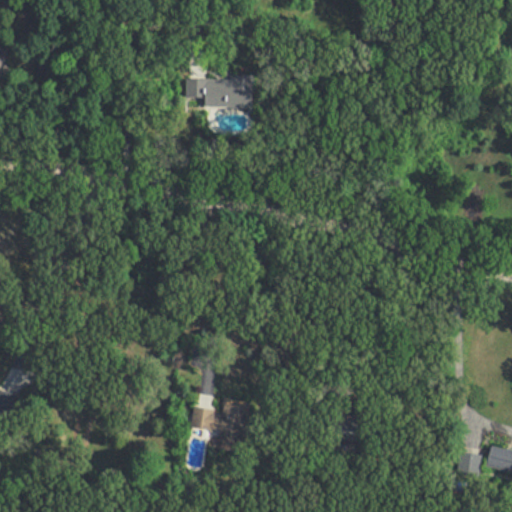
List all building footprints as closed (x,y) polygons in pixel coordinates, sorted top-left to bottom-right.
[(248,79),(196,79),(196,108),(248,108),(248,79)] [(12,392),(0,390),(0,413),(8,415),(12,392)] [(207,429),(210,407),(191,405),(188,428),(207,429)] [(357,446),(365,423),(342,415),(334,439),(357,446)] [(511,473),(511,448),(488,448),(488,473),(511,473)]
